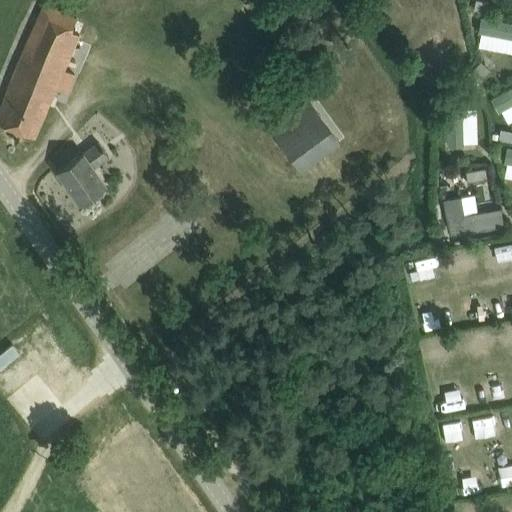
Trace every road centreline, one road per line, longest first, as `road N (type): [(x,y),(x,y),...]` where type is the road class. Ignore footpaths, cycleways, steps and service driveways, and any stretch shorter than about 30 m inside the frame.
road 1 (tertiary): [(235,511),(0,175)]
road 2 (track): [(8,511),(75,409),(130,361)]
